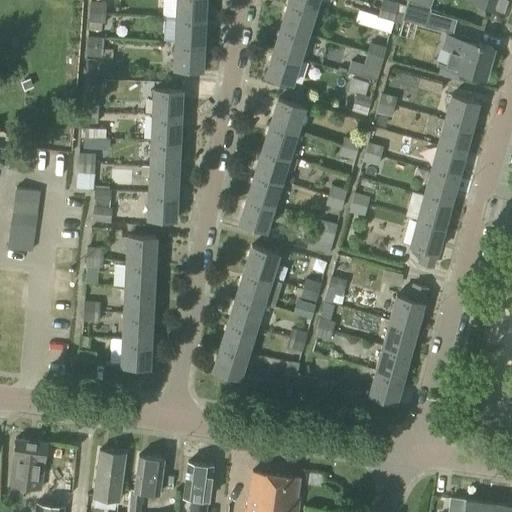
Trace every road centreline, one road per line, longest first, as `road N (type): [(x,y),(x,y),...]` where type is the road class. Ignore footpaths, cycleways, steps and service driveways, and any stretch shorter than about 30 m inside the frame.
road 1 (residential): [(171,422),(245,0)]
road 2 (residential): [(415,453),(511,88)]
road 3 (residential): [(415,453),(171,422)]
road 4 (residential): [(171,422),(0,397)]
